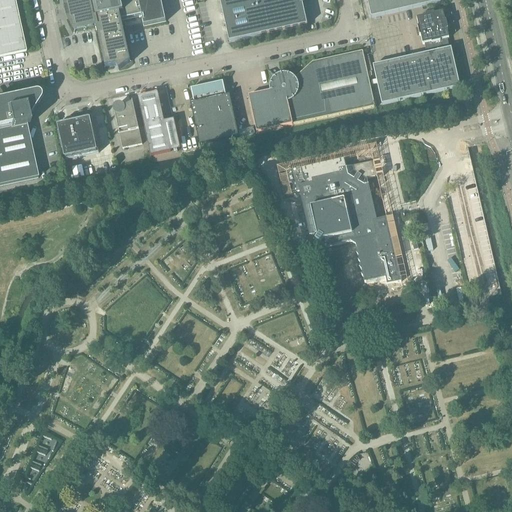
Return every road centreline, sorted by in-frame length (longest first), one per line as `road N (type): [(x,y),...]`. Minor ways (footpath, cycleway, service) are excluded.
road 1 (unclassified): [(344,0),(346,25),(334,35),(76,93),(61,84),(43,0)]
road 2 (tertiary): [(511,121),(485,0)]
